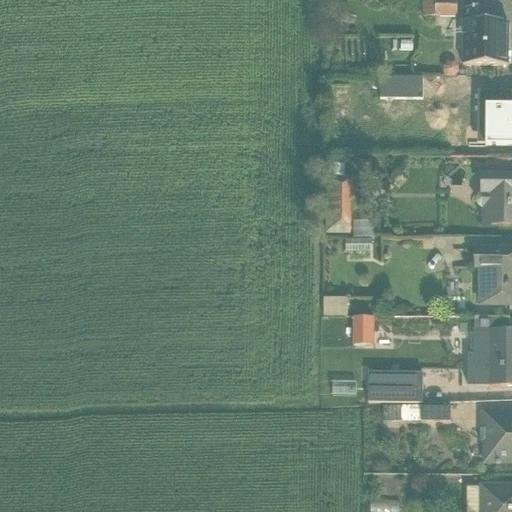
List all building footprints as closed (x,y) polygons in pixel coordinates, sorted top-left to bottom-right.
[(412,0),(412,16),(446,17),(446,0),(412,0)] [(488,19),(463,19),(463,72),(510,72),(510,29),(488,29),(488,19)] [(511,97),(467,97),(467,122),(485,122),(485,155),(511,154),(511,97)] [(471,160),(471,169),(494,170),(495,160),(471,160)] [(339,180),(328,181),(331,205),(341,204),(339,180)] [(511,182),(486,182),(486,235),(511,235),(511,182)] [(356,223),(338,224),(338,239),(329,239),(330,257),(356,256),(356,223)] [(511,257),(478,257),(478,316),(499,316),(499,326),(511,325),(511,257)] [(511,394),(511,328),(477,328),(476,394),(511,394)] [(427,384),(370,384),(370,413),(427,413),(427,384)] [(484,467),(511,466),(511,413),(483,414),(484,467)] [(511,511),(511,487),(484,487),(483,511),(511,511)] [(466,511),(467,491),(453,490),(452,511),(466,511)]
